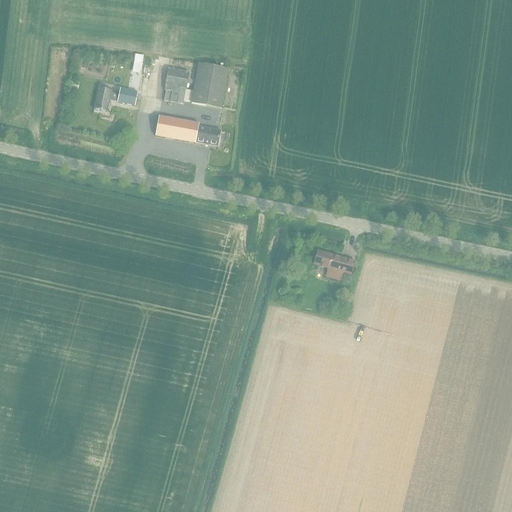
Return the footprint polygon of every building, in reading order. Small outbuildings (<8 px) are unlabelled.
[(190,103),(221,109),(228,69),(198,63),(190,103)] [(183,104),(189,73),(168,70),(165,90),(166,90),(165,100),(170,101),(171,91),(173,91),(171,102),(183,104)] [(98,88),(94,109),(108,112),(110,102),(117,103),(118,101),(136,105),(138,92),(121,89),(120,92),(112,90),(98,88)] [(195,143),(198,127),(199,124),(159,117),(155,137),(195,144),(195,143)] [(221,131),(198,127),(195,143),(218,147),(221,131)] [(350,274),(354,260),(318,250),(314,263),(330,267),(328,275),(339,278),(341,271),(350,274)]
